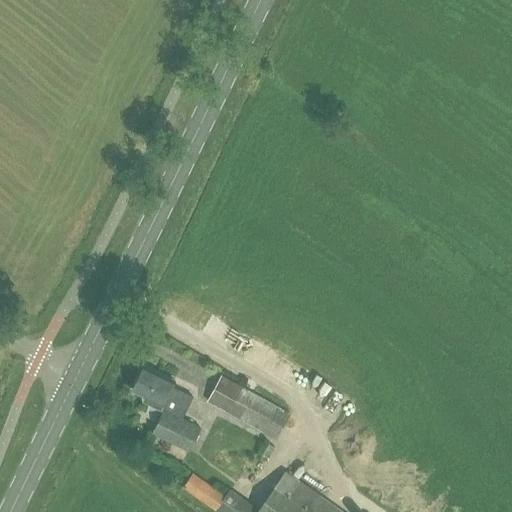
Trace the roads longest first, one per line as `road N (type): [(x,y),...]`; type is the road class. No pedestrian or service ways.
road 1 (secondary): [(73,383),(259,0)]
road 2 (secondary): [(12,511),(73,383)]
